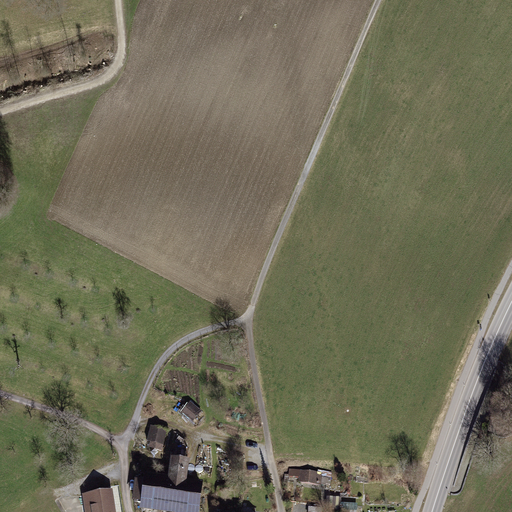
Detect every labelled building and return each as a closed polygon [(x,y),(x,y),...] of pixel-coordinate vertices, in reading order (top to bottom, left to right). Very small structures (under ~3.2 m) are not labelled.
[(183,412),(191,403),(184,397),(176,406),(183,412)] [(201,411),(191,403),(183,412),(193,421),(201,411)] [(166,430),(151,427),(148,441),(163,445),(166,430)] [(171,482),(147,479),(147,482),(137,481),(135,502),(144,503),(144,506),(189,511),(197,511),(201,486),(190,485),(190,484),(183,483),(186,462),(174,461),(171,482)] [(302,471),(289,469),(289,476),(301,478),(301,482),(320,485),(320,484),(330,485),(330,480),(331,473),(319,471),(319,475),(302,473),(302,471)] [(113,511),(110,491),(90,495),(92,511),(113,511)] [(345,509),(345,505),(340,505),(340,500),(327,499),(327,504),(333,505),(333,509),(340,509),(340,510),(345,511),(345,509)]
